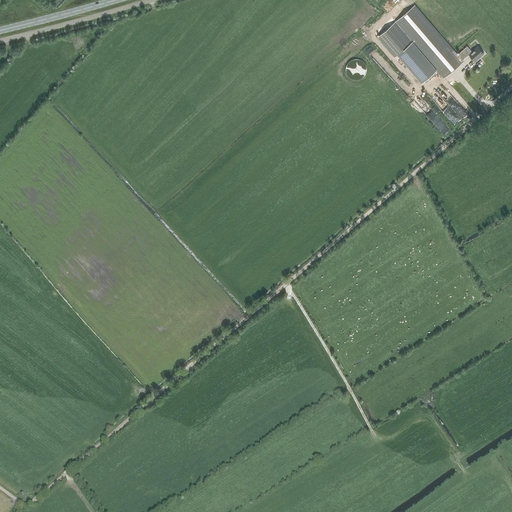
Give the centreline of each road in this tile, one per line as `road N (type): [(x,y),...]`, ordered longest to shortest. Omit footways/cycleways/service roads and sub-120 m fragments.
road 1 (track): [(475,120),(20,511)]
road 2 (unclassified): [(0,40),(155,0)]
